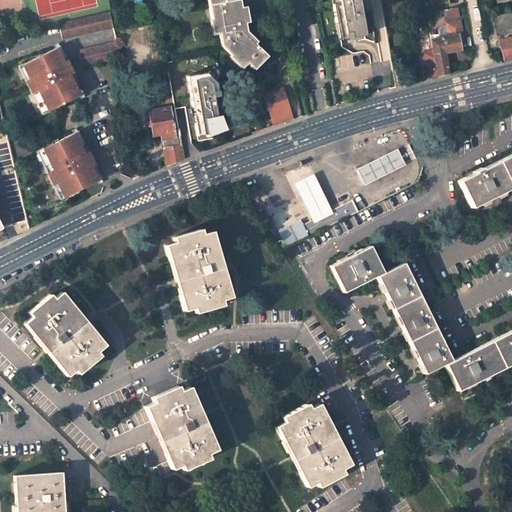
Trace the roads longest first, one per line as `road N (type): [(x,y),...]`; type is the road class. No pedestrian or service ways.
road 1 (residential): [(0,338),(58,401),(80,403),(235,333),(303,334),(354,414),(376,488)]
road 2 (secondary): [(402,104),(190,175),(0,266)]
road 3 (residential): [(488,441),(472,452),(457,450),(427,422),(316,264),(320,252),(426,202),(439,172)]
road 4 (unknown): [(307,0),(322,98),(346,164)]
road 5 (residential): [(0,382),(111,492)]
